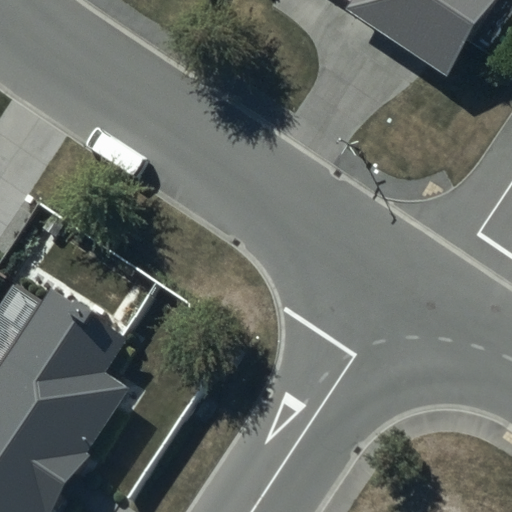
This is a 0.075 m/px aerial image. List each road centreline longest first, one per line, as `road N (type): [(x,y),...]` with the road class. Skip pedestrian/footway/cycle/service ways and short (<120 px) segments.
road 1 (residential): [(0,2),(18,26),(417,295)]
road 2 (residential): [(251,511),(355,354),(417,295)]
road 3 (residential): [(511,182),(477,233),(417,295)]
